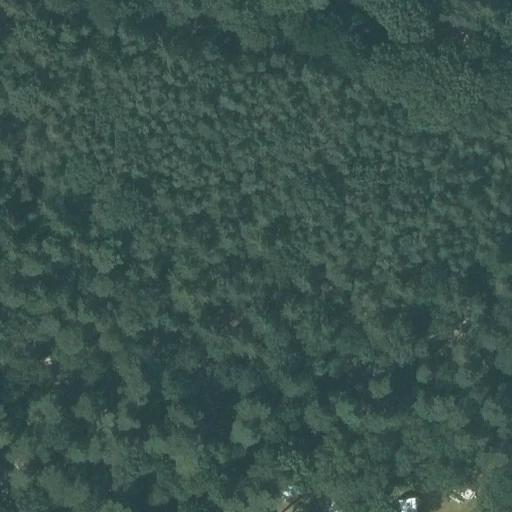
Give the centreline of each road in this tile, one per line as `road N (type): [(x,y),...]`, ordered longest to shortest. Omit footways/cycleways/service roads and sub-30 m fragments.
road 1 (track): [(511,294),(372,342),(0,367)]
road 2 (track): [(294,0),(511,40)]
